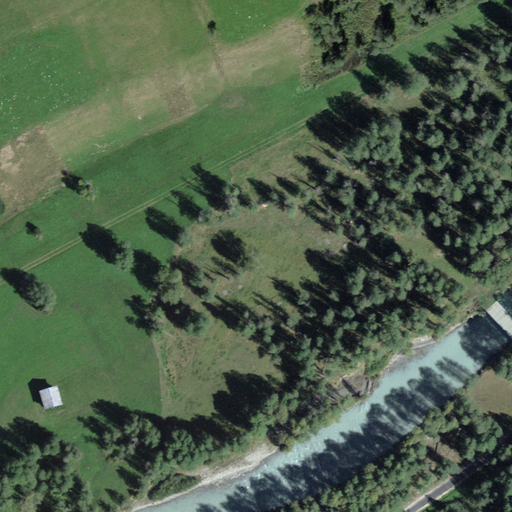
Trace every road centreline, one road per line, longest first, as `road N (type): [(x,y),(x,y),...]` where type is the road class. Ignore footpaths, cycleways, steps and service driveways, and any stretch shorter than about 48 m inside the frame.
road 1 (track): [(0,285),(511,8)]
road 2 (track): [(413,511),(511,441)]
